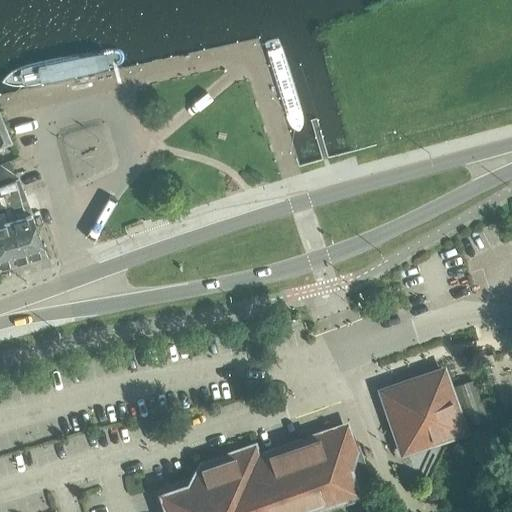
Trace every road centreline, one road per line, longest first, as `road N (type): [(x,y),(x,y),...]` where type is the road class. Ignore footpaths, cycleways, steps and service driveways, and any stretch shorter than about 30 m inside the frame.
road 1 (primary): [(511,146),(295,206),(86,275),(0,314)]
road 2 (primary): [(0,317),(94,309),(324,260),(511,173)]
